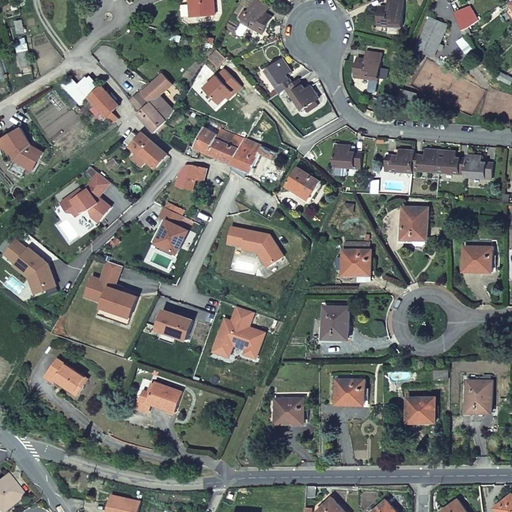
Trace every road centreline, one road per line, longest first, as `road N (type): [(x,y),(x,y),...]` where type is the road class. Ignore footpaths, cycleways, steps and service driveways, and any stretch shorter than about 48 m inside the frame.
road 1 (residential): [(320,246),(218,165),(177,156),(82,51),(0,108)]
road 2 (residential): [(511,141),(370,129),(340,101),(323,55)]
road 3 (unknown): [(177,156),(68,267),(49,262),(25,236)]
road 4 (residential): [(222,481),(144,481),(16,448)]
road 5 (residential): [(423,476),(222,481)]
